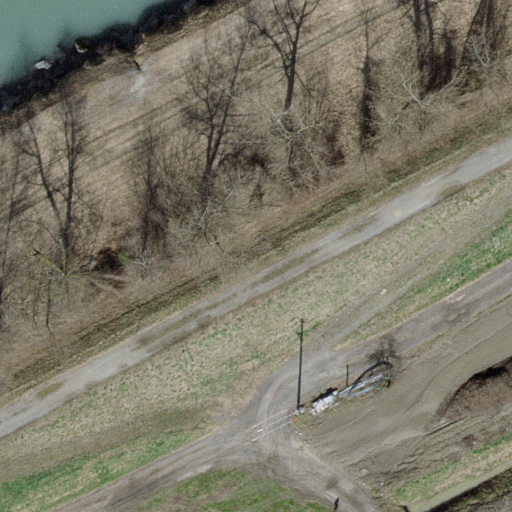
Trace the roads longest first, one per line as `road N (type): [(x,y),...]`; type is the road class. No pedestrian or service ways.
road 1 (track): [(0,429),(511,150)]
road 2 (track): [(511,297),(78,511)]
road 3 (track): [(266,424),(308,361),(511,187)]
road 4 (track): [(0,471),(207,424),(266,424)]
road 5 (track): [(266,424),(349,511)]
